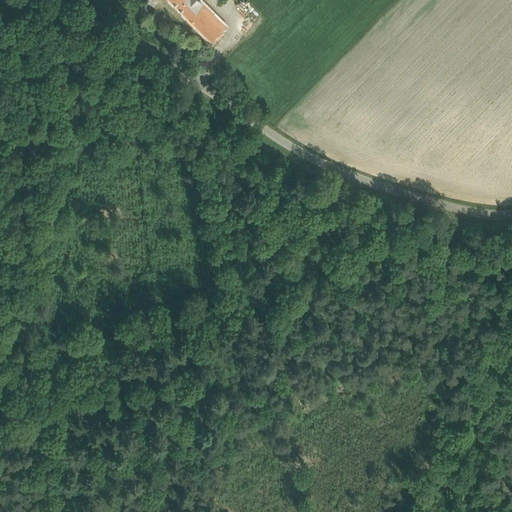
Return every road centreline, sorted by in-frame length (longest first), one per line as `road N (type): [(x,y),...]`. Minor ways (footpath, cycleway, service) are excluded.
road 1 (unclassified): [(35,0),(139,45),(331,167),(447,206),(511,213)]
road 2 (track): [(0,367),(424,233)]
road 3 (track): [(0,292),(92,130),(182,72)]
